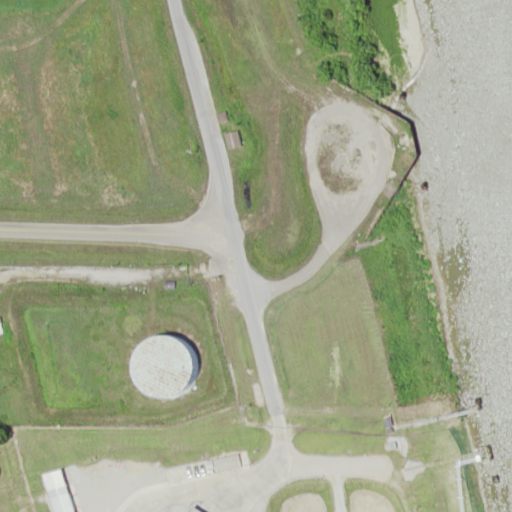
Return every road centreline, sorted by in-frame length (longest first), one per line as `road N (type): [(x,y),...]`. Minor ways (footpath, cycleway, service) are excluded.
road 1 (residential): [(171,0),(273,403)]
road 2 (residential): [(0,228),(229,232)]
